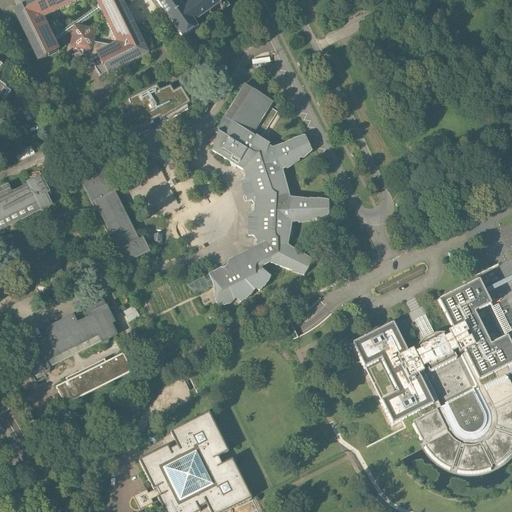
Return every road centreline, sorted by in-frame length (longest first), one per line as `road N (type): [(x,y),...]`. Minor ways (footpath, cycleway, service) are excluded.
road 1 (unclassified): [(253,0),(362,212),(375,217)]
road 2 (unclassified): [(375,217),(387,199),(293,0)]
road 3 (tertiary): [(64,511),(0,400)]
